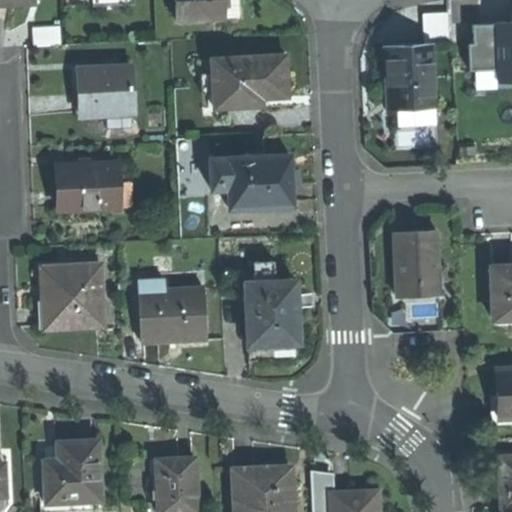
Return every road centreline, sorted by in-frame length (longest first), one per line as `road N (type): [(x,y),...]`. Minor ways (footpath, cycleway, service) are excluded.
road 1 (residential): [(0,366),(290,412),(351,403)]
road 2 (residential): [(344,191),(351,403)]
road 3 (residential): [(343,0),(344,191)]
road 4 (residential): [(511,186),(344,191)]
road 5 (residential): [(351,403),(400,430),(440,472),(442,511)]
